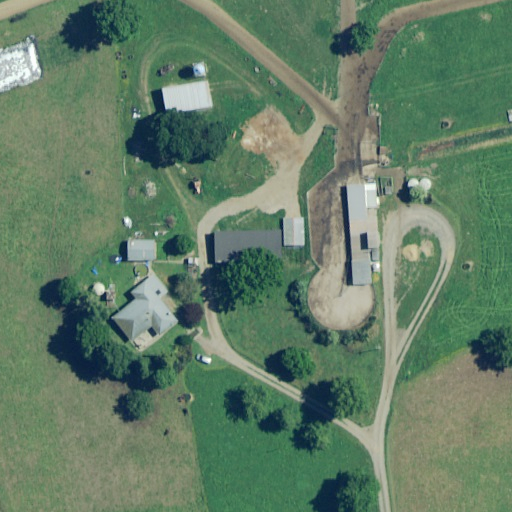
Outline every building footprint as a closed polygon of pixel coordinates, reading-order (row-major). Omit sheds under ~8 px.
[(212,108),(208,82),(163,90),(167,115),(212,108)] [(407,181),(407,192),(431,190),(431,180),(407,181)] [(371,285),(371,273),(380,272),(378,244),(376,212),(367,213),(367,209),(377,208),(376,190),(365,191),(365,185),(348,186),(354,286),(371,285)] [(304,219),(284,219),(285,246),(304,246),(304,219)] [(283,261),(282,232),(216,234),(217,263),(283,261)] [(156,242),(129,242),(129,261),(155,261),(156,242)] [(167,293),(154,276),(132,293),(137,300),(113,318),(132,343),(152,327),(160,337),(177,324),(158,300),(167,293)]
